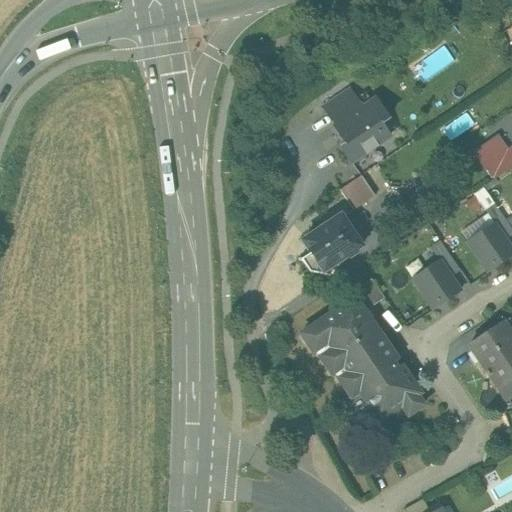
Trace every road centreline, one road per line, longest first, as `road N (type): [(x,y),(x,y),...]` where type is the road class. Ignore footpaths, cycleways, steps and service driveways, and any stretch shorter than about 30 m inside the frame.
road 1 (residential): [(375,511),(482,447),(425,350),(511,289)]
road 2 (tertiary): [(191,468),(176,130)]
road 3 (secondary): [(176,130),(212,48),(244,8),(261,0)]
road 4 (tertiary): [(323,503),(285,481),(191,468)]
road 5 (tertiary): [(176,130),(156,0)]
